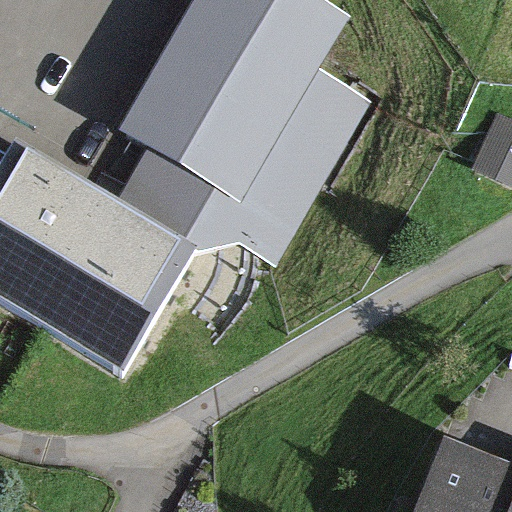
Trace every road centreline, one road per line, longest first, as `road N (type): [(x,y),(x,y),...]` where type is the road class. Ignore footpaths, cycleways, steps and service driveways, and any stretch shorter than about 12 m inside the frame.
road 1 (residential): [(154,438),(511,235)]
road 2 (residential): [(154,438),(95,453),(0,438)]
